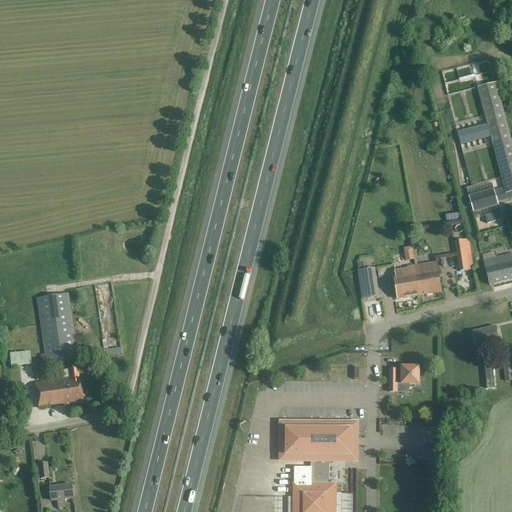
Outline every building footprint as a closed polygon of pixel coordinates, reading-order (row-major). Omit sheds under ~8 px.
[(511,172),(511,142),(496,83),(477,88),(487,125),(457,133),(461,145),(491,137),(501,175),(511,172)] [(511,172),(501,175),(505,190),(494,193),(493,189),(469,196),(474,213),(499,205),(497,201),(510,198),(510,199),(511,198),(511,172)] [(502,219),(500,211),(485,216),(487,224),(502,219)] [(459,214),(446,216),(447,222),(460,220),(459,214)] [(472,270),(467,240),(455,242),(460,272),(472,270)] [(411,247),(404,249),(406,261),(413,260),(411,247)] [(511,254),(483,261),(489,286),(511,279),(511,254)] [(415,267),(420,296),(442,293),(440,283),(437,263),(415,267)] [(420,296),(415,267),(408,268),(408,269),(394,271),(395,278),(394,279),(396,290),(397,300),(420,296)] [(378,297),(375,269),(359,271),(363,299),(378,297)] [(68,294),(38,299),(47,365),(77,360),(68,294)] [(498,340),(495,327),(474,332),(477,346),(498,340)] [(511,380),(511,362),(503,364),(505,381),(511,380)] [(484,365),(485,389),(497,389),(495,365),(484,365)] [(84,401),(79,368),(68,369),(70,379),(35,383),(38,408),(84,401)] [(397,371),(397,370),(389,370),(389,393),(397,393),(397,385),(419,385),(419,368),(402,368),(402,371),(397,371)] [(351,424),(281,423),(281,461),(311,461),(311,485),(294,485),(294,511),(335,511),(335,485),(327,485),(327,461),(351,461),(351,424)] [(49,479),(47,463),(38,464),(34,465),(36,481),(49,479)] [(73,499),(72,485),(50,488),(52,501),(57,500),(58,509),(66,508),(65,500),(73,499)]
